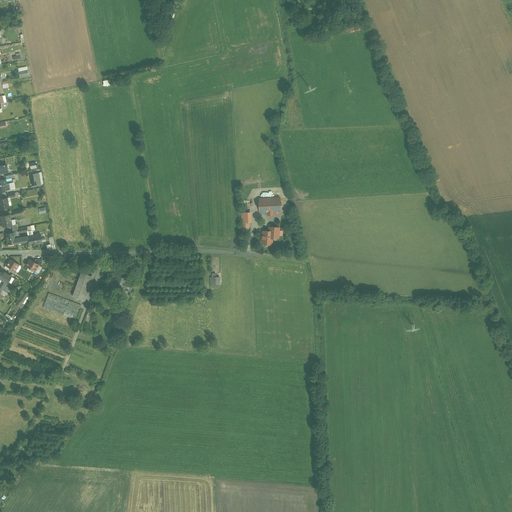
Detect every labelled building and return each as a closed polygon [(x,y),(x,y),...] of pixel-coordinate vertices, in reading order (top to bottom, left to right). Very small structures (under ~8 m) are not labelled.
[(0,173),(8,172),(7,165),(0,165),(0,173)] [(39,173),(30,174),(32,186),(41,184),(39,173)] [(280,197),(258,199),(259,211),(267,211),(267,215),(271,215),(271,211),(281,210),(280,197)] [(7,198),(0,198),(0,203),(0,205),(0,204),(0,206),(0,209),(9,208),(7,198)] [(251,212),(241,213),(242,230),(249,230),(249,223),(252,223),(251,212)] [(10,215),(2,216),(4,227),(12,225),(10,215)] [(269,225),(269,232),(263,231),(262,236),(261,236),(261,241),(262,241),(262,243),(271,244),(272,237),(278,238),(279,228),(279,226),(269,225)] [(16,232),(6,233),(8,244),(16,242),(15,238),(15,237),(17,236),(16,232)] [(33,235),(28,236),(29,240),(29,243),(32,242),(33,244),(42,243),(40,233),(33,235)] [(19,264),(11,259),(8,263),(7,262),(6,264),(10,267),(15,271),(15,270),(19,264)] [(34,262),(30,259),(28,263),(27,262),(25,265),(35,271),(39,265),(34,262)] [(3,271),(2,272),(0,271),(0,283),(1,282),(6,285),(7,283),(8,283),(12,276),(3,271)] [(93,277),(81,273),(73,296),(84,301),(93,277)] [(125,278),(116,275),(115,274),(113,275),(112,277),(113,278),(113,279),(112,283),(115,284),(113,289),(116,290),(122,293),(124,288),(130,291),(133,282),(124,279),(125,278)] [(6,285),(1,282),(0,283),(0,288),(3,290),(8,293),(10,289),(6,285)] [(18,306),(22,308),(29,295),(24,293),(18,306)] [(49,293),(44,308),(74,319),(80,305),(49,293)]
